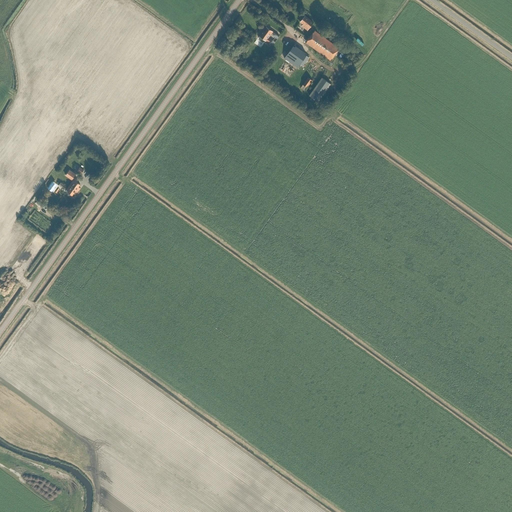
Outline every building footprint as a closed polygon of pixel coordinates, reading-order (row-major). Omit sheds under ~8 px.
[(313,22),(304,16),(300,22),(304,25),(303,26),(307,30),(313,22)] [(260,36),(259,37),(259,39),(263,42),(264,41),(265,40),(266,40),(270,43),(272,40),(268,37),(273,31),(266,26),(259,36),(260,36)] [(315,30),(313,32),(306,43),(330,60),(339,48),(315,30)] [(293,46),(284,58),(298,68),(300,64),(303,66),(309,57),(305,54),(306,53),(296,46),(295,47),(293,46)] [(308,77),(301,87),(305,90),(312,79),(308,77)] [(322,77),(309,95),(318,101),(331,83),(322,77)] [(73,180),(69,185),(78,191),(80,188),(78,187),(80,184),(77,182),(78,181),(74,178),(73,178),(75,174),(69,170),(65,175),(71,180),(72,179),(73,180)] [(61,182),(58,186),(61,189),(62,188),(64,190),(67,185),(62,182),(61,182)] [(78,191),(69,185),(66,191),(68,192),(72,196),(74,193),(76,195),(78,191)]
